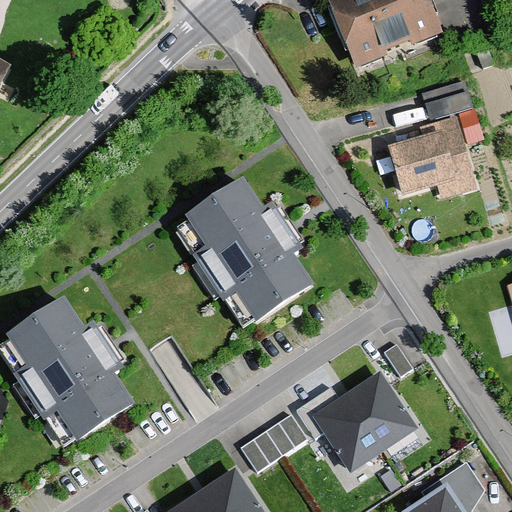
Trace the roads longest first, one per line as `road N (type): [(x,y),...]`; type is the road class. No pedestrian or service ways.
road 1 (residential): [(409,293),(79,511)]
road 2 (residential): [(217,6),(409,293)]
road 3 (secondary): [(0,212),(217,6)]
road 4 (residential): [(409,293),(511,450)]
